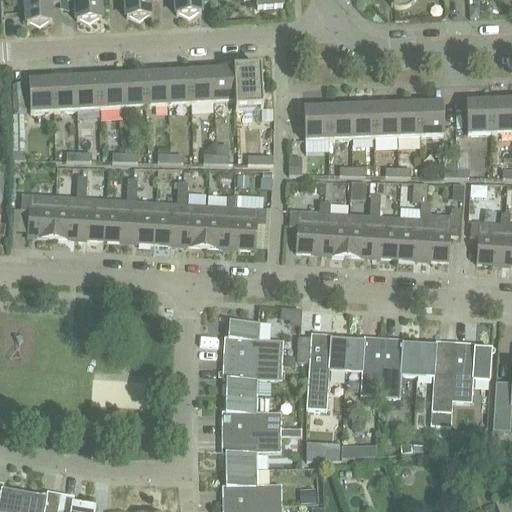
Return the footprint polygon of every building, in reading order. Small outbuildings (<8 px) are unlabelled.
[(48,0),(24,0),(26,27),(50,25),(48,0)] [(98,0),(74,0),(76,24),(100,22),(98,0)] [(124,0),(126,21),(130,21),(138,25),(145,20),(150,19),(149,2),(158,2),(158,0),(124,0)] [(198,0),(174,0),(175,18),(179,18),(188,23),(197,17),(200,17),(198,0)] [(255,0),(256,12),(282,10),(281,0),(255,0)] [(395,0),(396,10),(404,10),(411,6),(415,0),(395,0)] [(511,0),(497,0),(503,6),(510,9),(511,9),(511,0)] [(260,72),(232,73),(234,105),(235,114),(262,112),(260,72)] [(234,105),(232,73),(211,74),(212,107),(234,105)] [(211,74),(188,76),(190,108),(212,107),(211,74)] [(165,77),(167,109),(190,108),(188,76),(165,77)] [(167,109),(165,77),(142,78),(144,111),(167,109)] [(120,80),(122,112),(144,111),(142,78),(120,80)] [(112,80),(91,81),(93,113),(114,112),(112,80)] [(70,82),(72,115),(93,113),(91,81),(70,82)] [(70,82),(49,84),(51,116),(72,115),(70,82)] [(51,116),(49,84),(28,85),(30,117),(51,116)] [(511,116),(511,104),(488,105),(490,137),(511,136),(511,116)] [(490,137),(488,105),(465,106),(467,138),(490,137)] [(441,107),(418,108),(420,140),(443,139),(441,107)] [(420,140),(418,108),(395,109),(397,141),(420,140)] [(395,109),(372,110),(373,142),(397,141),(395,109)] [(373,142),(372,110),(349,111),(350,143),(373,142)] [(349,111),(326,112),(327,144),(350,143),(349,111)] [(327,144),(326,112),(303,112),(304,145),(327,144)] [(12,155),(12,164),(24,164),(25,156),(12,155)] [(78,165),(78,156),(66,156),(65,165),(78,165)] [(91,157),(78,156),(78,165),(91,165),(91,157)] [(124,166),(124,157),(112,157),(111,166),(124,166)] [(124,157),(124,166),(137,166),(137,158),(124,157)] [(157,167),(169,167),(170,158),(157,158),(157,167)] [(182,158),(170,158),(169,167),(182,167),(182,158)] [(203,167),(215,168),(215,159),(203,159),(203,167)] [(228,159),(215,159),(215,168),(228,168),(228,159)] [(260,160),(247,160),(247,168),(259,169),(260,160)] [(272,160),(260,160),(259,169),(272,169),(272,160)] [(288,170),(288,179),(301,179),(301,170),(288,170)] [(351,180),(352,171),(339,171),(339,180),(351,180)] [(364,171),(352,171),(351,180),(364,180),(364,171)] [(397,181),(397,172),(385,172),(385,180),(397,181)] [(397,172),(397,181),(410,181),(410,172),(397,172)] [(456,182),(456,173),(443,173),(443,181),(456,182)] [(469,173),(456,173),(456,182),(468,182),(469,173)] [(511,182),(511,173),(502,173),(502,182),(511,182)] [(77,180),(76,191),(86,191),(86,181),(77,180)] [(127,183),(126,194),(136,195),(137,184),(127,183)] [(351,185),(350,203),(364,204),(365,185),(351,185)] [(177,197),(186,198),(187,187),(177,186),(177,197)] [(80,202),(77,243),(103,244),(105,203),(85,202),(86,191),(76,191),(75,202),(80,202)] [(130,205),(128,246),(153,247),(156,207),(148,206),(135,205),(136,195),(126,194),(126,205),(130,205)] [(181,208),(179,249),(204,250),(206,210),(186,208),(186,198),(177,197),(176,208),(181,208)] [(52,241),(54,200),(21,198),(20,214),(28,214),(27,240),(52,241)] [(370,198),(369,209),(379,210),(380,199),(370,198)] [(54,200),(52,241),(77,243),(80,202),(75,202),(54,200)] [(206,210),(204,250),(229,252),(232,211),(236,211),(237,201),(227,200),(226,211),(206,210)] [(105,203),(103,244),(128,246),(130,205),(126,205),(121,204),(105,203)] [(329,206),(319,206),(318,217),(323,217),(320,258),(346,259),(348,218),(328,217),(329,206)] [(156,207),(153,247),(179,249),(181,208),(176,208),(156,207)] [(399,222),(397,262),(422,264),(425,218),(429,219),(429,208),(420,207),(419,218),(419,223),(399,222)] [(397,262),(399,222),(378,220),(379,210),(369,209),(369,220),(374,220),(371,261),(397,262)] [(232,211),(229,252),(255,254),(256,228),(264,229),(265,213),(236,211),(232,211)] [(425,218),(422,264),(447,265),(449,240),(457,241),(459,213),(450,213),(450,220),(429,219),(425,218)] [(323,217),(318,217),(289,215),(288,230),(296,231),(295,256),(320,258),(323,217)] [(504,228),(502,269),(511,269),(511,228),(509,228),(510,218),(500,217),(499,228),(504,228)] [(346,259),(371,261),(374,220),(369,220),(348,218),(346,259)] [(504,228),(499,228),(470,226),(469,241),(477,242),(475,267),(502,269),(504,228)] [(224,342),(222,361),(281,365),(283,345),(258,344),(260,327),(228,325),(227,342),(224,342)] [(345,375),(347,344),(330,343),(331,339),(310,338),(307,397),(327,398),(328,374),(345,375)] [(359,400),(379,401),(383,342),(363,341),(363,345),(347,344),(345,375),(361,376),(359,400)] [(383,342),(379,401),(399,403),(400,378),(416,379),(418,348),(402,347),(402,344),(383,342)] [(418,348),(416,379),(433,380),(430,430),(450,431),(452,406),(451,406),(455,347),(435,346),(435,349),(418,348)] [(451,406),(452,406),(471,407),(472,383),(489,384),(491,353),(474,352),(474,348),(455,347),(451,406)] [(225,400),(256,400),(257,384),(281,385),(281,365),(222,361),(222,362),(222,383),(225,383),(225,400)] [(511,391),(495,391),(492,434),(509,436),(511,410),(511,369),(511,387),(511,391)] [(221,416),(220,437),(301,437),(301,433),(280,433),(280,417),(256,416),(256,400),(225,400),(224,416),(221,416)] [(473,434),(475,448),(485,447),(484,432),(473,434)] [(225,474),(256,473),(256,457),(280,457),(280,441),(301,441),(301,437),(220,437),(221,458),(224,458),(225,474)] [(305,464),(319,465),(320,447),(306,446),(305,464)] [(410,448),(399,450),(400,458),(411,457),(410,448)] [(352,452),(341,451),(341,461),(351,462),(352,452)] [(221,490),(222,509),(281,508),(281,489),(256,489),(256,473),(225,474),(225,490),(221,490)] [(0,511),(20,511),(23,498),(1,495),(2,487),(0,486),(0,511)] [(23,498),(20,511),(57,511),(60,498),(46,495),(45,502),(23,498)] [(60,498),(57,511),(94,511),(72,507),(73,500),(60,498)] [(511,511),(511,498),(495,506),(496,511),(511,511)]
